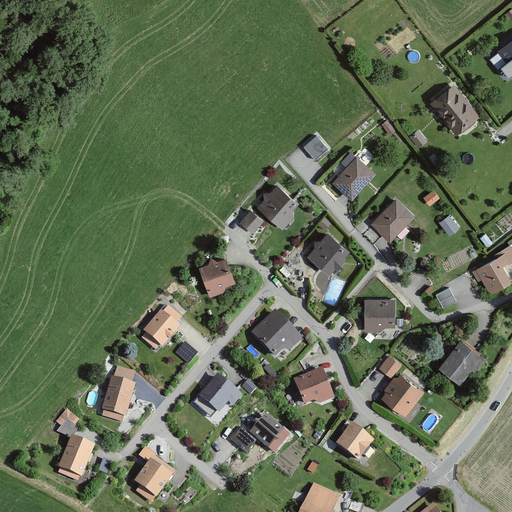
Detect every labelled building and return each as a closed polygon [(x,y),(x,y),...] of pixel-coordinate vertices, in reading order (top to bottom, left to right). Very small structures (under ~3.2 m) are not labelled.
[(511,43),(498,55),(511,71),(511,70),(511,43)] [(480,118),(454,86),(431,104),(457,137),(480,118)] [(382,125),(390,135),(395,132),(387,122),(382,125)] [(328,150),(317,138),(304,149),(315,161),(328,150)] [(334,183),(353,201),(378,176),(359,157),(357,159),(352,154),(342,164),(347,169),(334,183)] [(283,230),(293,220),(294,212),(300,205),(279,185),(271,194),(265,194),(266,200),(259,207),(283,230)] [(431,204),(440,195),(434,189),(425,197),(431,204)] [(373,225),(392,242),(415,217),(397,200),(373,225)] [(264,222),(252,211),(241,223),(254,234),(264,222)] [(459,230),(450,216),(440,223),(449,237),(459,230)] [(315,242),(316,248),(308,257),(331,276),(352,252),(329,232),(321,241),(315,242)] [(511,263),(511,249),(510,247),(495,255),(498,260),(474,273),(480,284),(485,282),(492,295),(511,284),(511,277),(506,266),(511,263)] [(238,284),(228,258),(220,262),(213,259),(210,265),(201,268),(212,298),(226,293),(225,289),(238,284)] [(437,292),(443,307),(457,300),(450,286),(437,292)] [(381,332),(387,326),(396,326),(396,301),(365,301),(365,332),(381,332)] [(165,315),(162,312),(144,333),(147,335),(142,340),(157,352),(161,347),(165,350),(183,329),(179,325),(184,320),(170,308),(165,315)] [(285,352),(293,352),(305,340),(278,312),(253,334),(277,360),(285,352)] [(489,359),(463,340),(440,369),(462,385),(475,369),(479,372),(489,359)] [(177,351),(190,365),(199,355),(186,342),(177,351)] [(402,366),(389,356),(379,368),(392,378),(402,366)] [(115,380),(113,380),(103,412),(105,413),(103,418),(123,423),(125,418),(128,419),(137,387),(133,385),(136,374),(118,368),(115,380)] [(315,402),(321,405),(337,399),(325,369),(295,381),(305,406),(315,402)] [(426,393),(402,375),(399,379),(396,377),(386,391),(388,392),(383,398),(408,417),(426,393)] [(243,397),(220,377),(201,398),(221,415),(230,404),(234,407),(243,397)] [(257,389),(248,382),(243,388),(251,396),(257,389)] [(64,429),(69,423),(75,428),(81,421),(69,410),(57,423),(64,429)] [(286,433),(268,417),(263,423),(259,424),(260,427),(254,434),(272,449),(278,443),(282,443),(282,438),(286,433)] [(378,442),(355,425),(339,446),(362,463),(378,442)] [(250,437),(242,430),(232,441),(241,448),(250,437)] [(84,480),(97,448),(73,438),(60,470),(61,470),(60,475),(80,483),(82,479),(84,480)] [(176,473),(156,458),(137,484),(142,488),(137,494),(153,505),(157,499),(159,500),(175,478),(173,477),(176,473)] [(335,511),(342,496),(313,485),(302,511),(335,511)]
